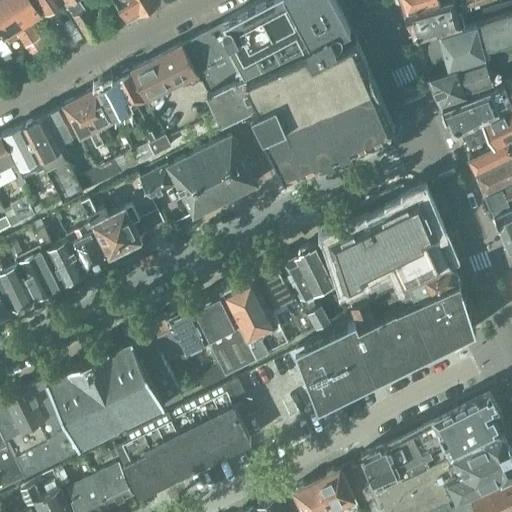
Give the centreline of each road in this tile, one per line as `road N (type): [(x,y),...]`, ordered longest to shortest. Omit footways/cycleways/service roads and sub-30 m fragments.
road 1 (tertiary): [(0,357),(129,284),(437,142)]
road 2 (residential): [(200,511),(511,349)]
road 3 (residential): [(0,106),(197,0)]
road 4 (tertiary): [(511,341),(437,142)]
road 5 (tertiary): [(437,142),(371,0)]
